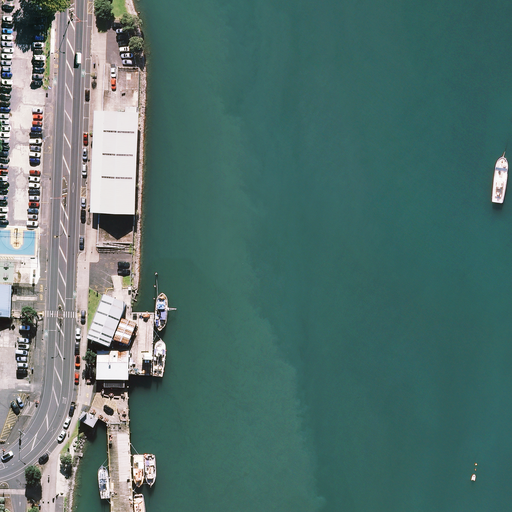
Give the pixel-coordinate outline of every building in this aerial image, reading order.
[(114,54),(105,54),(105,62),(114,62),(114,54)] [(136,215),(141,215),(145,114),(141,114),(142,69),(101,67),(95,213),(106,214),(105,244),(135,244),(136,215)] [(0,135),(43,137),(44,107),(0,105),(0,135)] [(43,137),(0,135),(0,180),(41,182),(43,137)] [(41,182),(0,180),(0,225),(40,227),(41,182)] [(0,257),(39,259),(40,229),(0,227),(0,257)] [(112,279),(95,322),(113,329),(130,287),(112,279)] [(0,317),(11,318),(13,287),(0,286),(0,317)] [(119,320),(111,339),(126,344),(133,326),(119,320)] [(134,352),(102,351),(101,380),(133,381),(134,352)] [(99,420),(84,412),(79,421),(94,429),(99,420)]
